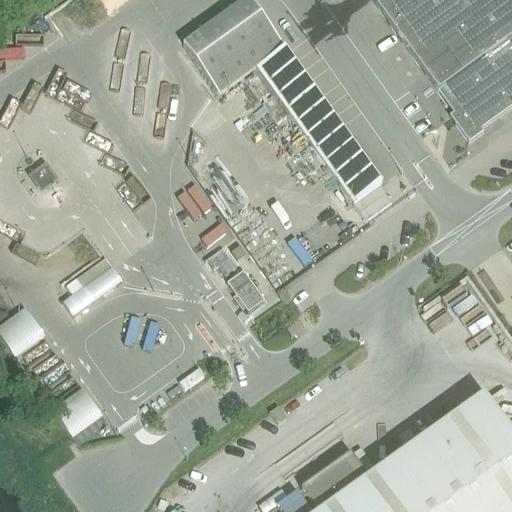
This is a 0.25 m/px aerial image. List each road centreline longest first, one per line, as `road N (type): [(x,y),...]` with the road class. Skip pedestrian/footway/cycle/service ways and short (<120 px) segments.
road 1 (unclassified): [(101,495),(511,202)]
road 2 (unknown): [(459,239),(323,33),(316,0)]
road 3 (unknown): [(170,447),(0,238)]
road 4 (unknown): [(141,0),(95,28),(84,72),(152,177)]
road 5 (unknown): [(160,0),(179,70),(178,103),(152,177)]
road 6 (unknown): [(170,263),(267,378)]
road 7 (unknown): [(109,212),(59,144),(26,139),(0,152)]
